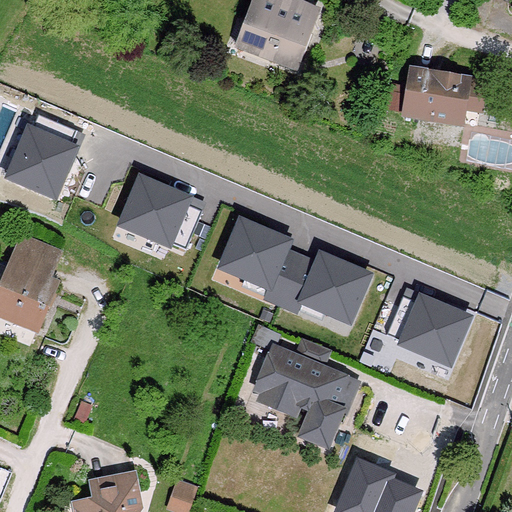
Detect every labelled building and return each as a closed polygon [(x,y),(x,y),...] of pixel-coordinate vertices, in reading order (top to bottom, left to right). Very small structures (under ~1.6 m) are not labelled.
[(261,0),(244,48),(295,66),(313,14),(287,5),(288,0),(261,0)] [(404,109),(406,81),(393,80),(391,108),(404,109)] [(438,85),(411,81),(405,118),(459,128),(462,112),(477,115),(481,90),(439,82),(438,85)] [(29,130),(8,180),(57,201),(78,151),(72,148),(79,132),(38,115),(31,131),(29,130)] [(141,182),(122,227),(169,246),(170,244),(186,251),(202,212),(186,206),(188,201),(141,182)] [(288,244),(242,224),(223,269),(269,289),(265,298),(282,305),(299,266),(282,258),(288,244)] [(56,262),(21,247),(0,294),(0,306),(37,322),(54,283),(48,281),(56,262)] [(349,323),(368,278),(321,258),(315,273),(299,266),(282,305),(298,312),(302,303),(349,323)] [(402,345),(449,365),(468,320),(422,300),(420,305),(404,298),(387,336),(403,343),(402,345)] [(259,332),(253,346),(272,354),(278,340),(259,332)] [(304,345),(297,360),(323,371),(329,355),(304,345)] [(355,390),(275,356),(259,393),(266,396),(263,403),(293,416),(296,409),(314,416),(304,438),(325,447),(338,418),(342,419),(355,390)] [(360,465),(340,511),(408,511),(416,495),(389,484),(392,477),(360,465)] [(97,504),(77,508),(77,511),(138,511),(140,510),(134,478),(94,486),(97,504)] [(179,484),(170,508),(179,511),(184,511),(193,490),(179,484)]
